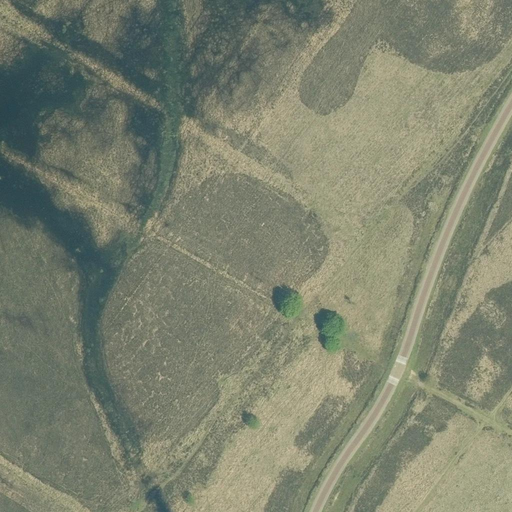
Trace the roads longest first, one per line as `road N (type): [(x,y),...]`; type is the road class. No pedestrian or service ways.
road 1 (track): [(140,511),(155,479),(177,475),(359,244),(511,70)]
road 2 (tertiary): [(316,511),(398,371),(445,234),(511,105)]
